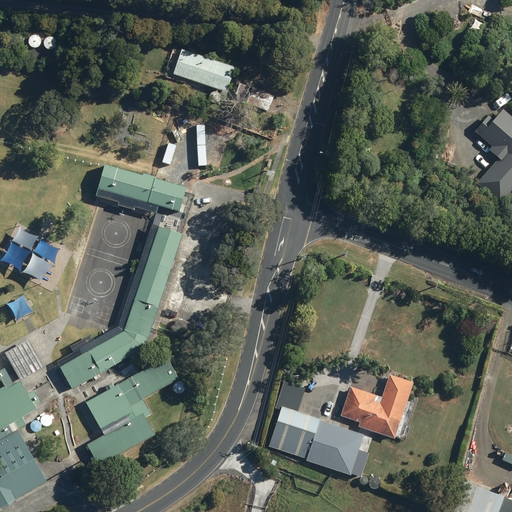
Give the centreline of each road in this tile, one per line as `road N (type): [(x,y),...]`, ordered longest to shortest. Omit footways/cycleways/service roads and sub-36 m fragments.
road 1 (unclassified): [(300,212),(256,385),(229,431)]
road 2 (unclassified): [(229,431),(282,208)]
road 3 (tertiary): [(300,212),(511,290)]
road 4 (tertiary): [(282,208),(338,21)]
road 5 (tertiary): [(338,21),(300,212)]
road 6 (unclassified): [(138,511),(182,484),(229,431)]
